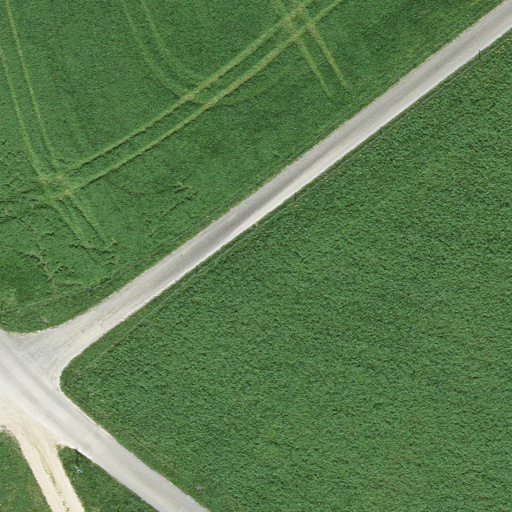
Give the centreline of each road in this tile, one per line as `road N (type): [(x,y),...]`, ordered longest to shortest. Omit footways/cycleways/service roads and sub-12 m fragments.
road 1 (track): [(14,380),(511,33)]
road 2 (unclassified): [(190,511),(40,405),(0,362)]
